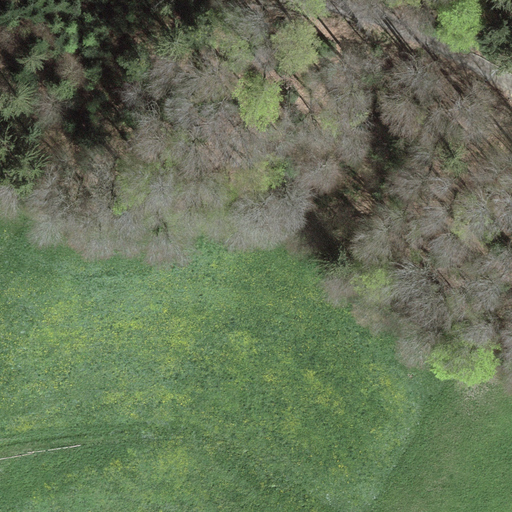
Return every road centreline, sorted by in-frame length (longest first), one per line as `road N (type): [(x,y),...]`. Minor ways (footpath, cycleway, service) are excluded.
road 1 (track): [(0,446),(68,434),(169,434),(225,446),(321,511)]
road 2 (track): [(317,0),(421,38),(511,92)]
